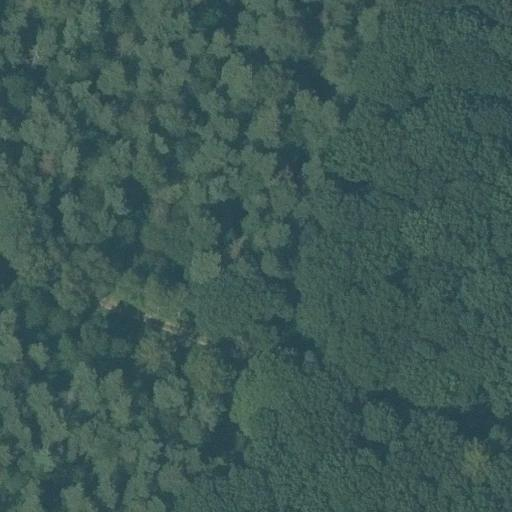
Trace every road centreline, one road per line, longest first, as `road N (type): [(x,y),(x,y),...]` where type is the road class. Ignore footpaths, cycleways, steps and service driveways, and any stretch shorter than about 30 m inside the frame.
road 1 (track): [(255,368),(405,0)]
road 2 (track): [(255,368),(0,271)]
road 3 (track): [(511,460),(255,368)]
road 4 (track): [(195,511),(255,368)]
